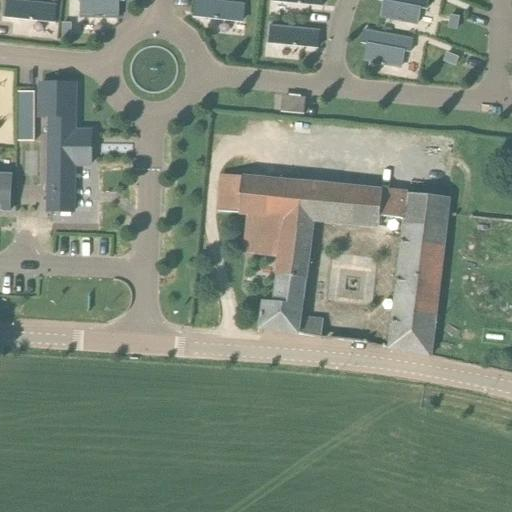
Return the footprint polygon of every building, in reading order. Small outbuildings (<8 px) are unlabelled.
[(75,0),(75,2),(82,2),(81,18),(96,18),(96,20),(103,20),(103,18),(118,19),(118,3),(125,3),(124,0),(75,0)] [(195,1),(193,17),(209,19),(209,18),(214,19),(214,21),(218,21),(218,20),(222,20),(222,21),(241,23),(243,6),(245,6),(245,5),(244,5),(244,6),(196,0),(195,0),(194,0),(194,1),(195,1)] [(378,0),(378,2),(385,3),(382,19),(396,22),(396,24),(403,25),(403,23),(417,26),(420,10),(427,11),(428,0),(378,0)] [(57,7),(57,6),(56,6),(7,1),(6,2),(8,2),(7,18),(26,20),(29,20),(29,22),(34,22),(34,20),(39,21),(39,22),(55,23),(56,7),(57,7)] [(459,18),(451,17),(448,29),(456,30),(459,18)] [(63,37),(71,37),(71,25),(63,25),(63,37)] [(320,32),(320,31),(319,31),(319,32),(271,27),(271,26),(270,26),(270,27),(272,28),(270,44),(289,46),(289,45),(293,46),(293,47),(297,48),(297,46),(302,47),(318,49),(320,32)] [(364,32),(362,45),(368,46),(365,62),(379,64),(379,66),(386,67),(387,66),(401,68),(404,52),(410,54),(412,41),(364,32)] [(444,62),(455,67),(458,59),(447,54),(444,62)] [(48,213),(73,213),(74,164),(89,165),(90,133),(74,133),(75,85),(40,85),(40,118),(49,118),(48,213)] [(33,143),(34,143),(35,93),(19,93),(19,143),(22,143),(29,143),(33,143)] [(282,96),(281,111),(304,114),(305,99),(282,96)] [(12,177),(0,176),(0,211),(10,213),(12,177)] [(259,331),(319,339),(322,321),(300,319),(313,222),(379,228),(380,218),(405,220),(390,349),(430,358),(449,199),(222,177),(217,212),(247,216),(243,252),(279,256),(273,304),(263,302),(259,331)]
